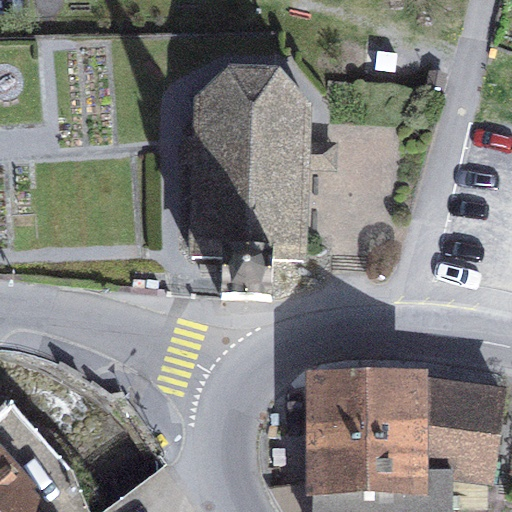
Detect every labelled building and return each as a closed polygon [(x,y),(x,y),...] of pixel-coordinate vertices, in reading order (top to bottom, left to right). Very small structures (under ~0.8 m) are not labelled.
[(273,261),(303,263),(307,170),(307,157),(308,146),(309,109),(278,76),(230,73),(197,103),(191,260),(223,260),(221,301),(272,303),(273,261)] [(307,170),(334,171),(335,148),(308,146),(307,157),(307,170)] [(452,480),(489,484),(503,396),(420,385),(420,382),(372,383),(314,383),(313,487),(272,492),(282,511),(451,511),(452,511),(452,480)] [(26,511),(25,510),(70,471),(63,462),(66,459),(63,456),(53,465),(5,408),(0,412),(0,511),(26,511)] [(452,511),(469,511),(488,511),(489,484),(452,480),(452,511)]
